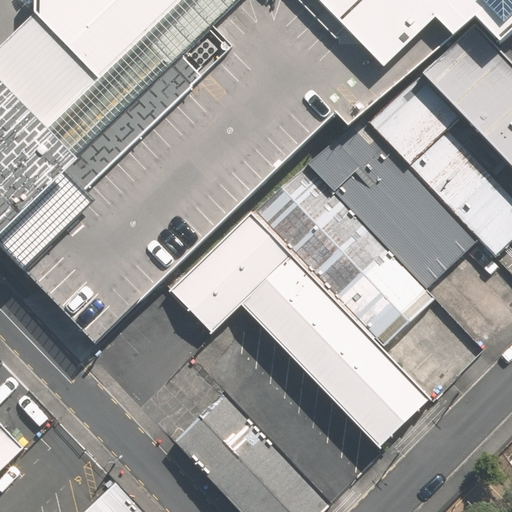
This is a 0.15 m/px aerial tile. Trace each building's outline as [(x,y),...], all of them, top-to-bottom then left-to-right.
[(511,0),(1,0),(0,1),(0,4),(24,30),(0,52),(0,251),(3,249),(98,348),(339,118),(343,122),(348,127),(352,131),(364,121),(458,40),(482,23),(507,47),(511,42),(511,0)] [(511,191),(511,60),(482,29),(416,85),(511,191)] [(367,124),(478,240),(496,258),(511,242),(511,191),(416,85),(367,124)] [(364,121),(352,131),(348,127),(305,165),(425,289),(478,240),(367,124),(364,121)] [(373,339),(425,289),(305,165),(252,215),(373,339)] [(211,335),(243,305),(379,450),(430,402),(373,339),(252,215),(171,293),(211,335)] [(224,392),(174,440),(240,511),(327,511),(334,506),(317,489),(264,432),(224,392)] [(360,448),(308,392),(264,432),(317,489),(331,476),(342,488),(358,473),(347,460),(360,448)] [(0,473),(25,449),(0,423),(0,473)] [(83,511),(144,511),(116,482),(83,511)]
